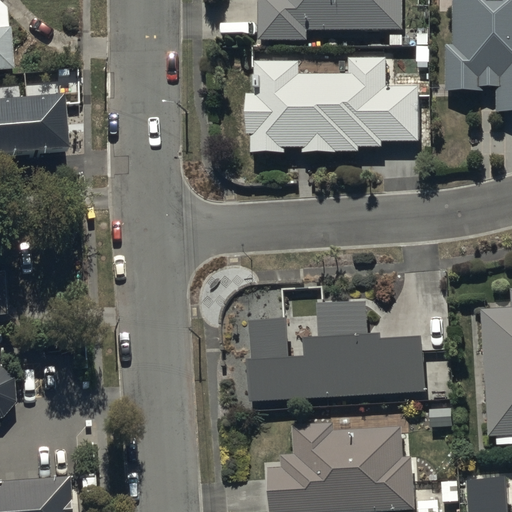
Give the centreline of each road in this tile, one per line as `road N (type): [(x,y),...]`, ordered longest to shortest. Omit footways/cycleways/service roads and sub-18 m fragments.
road 1 (residential): [(511,199),(406,219),(150,233)]
road 2 (residential): [(150,233),(158,511)]
road 3 (residential): [(145,0),(150,233)]
